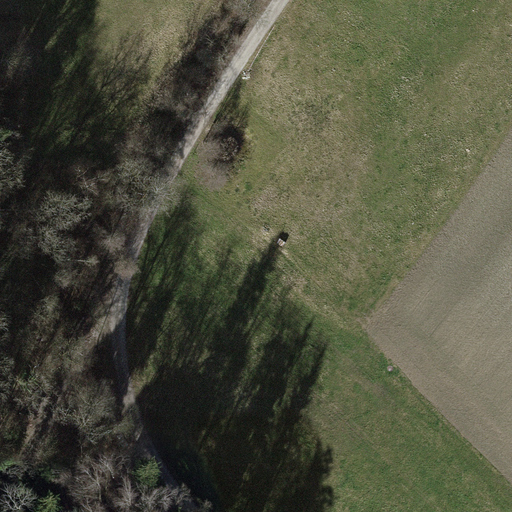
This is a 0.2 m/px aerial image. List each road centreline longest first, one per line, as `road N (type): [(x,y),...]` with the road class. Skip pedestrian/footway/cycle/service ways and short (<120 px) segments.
road 1 (track): [(190,511),(133,419),(118,306),(151,210),(283,0)]
road 2 (track): [(118,320),(0,497)]
